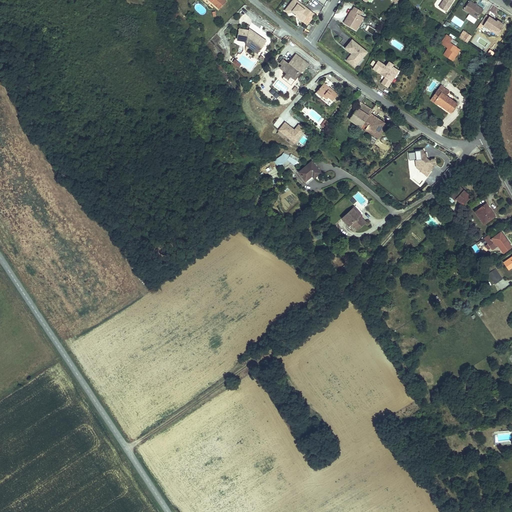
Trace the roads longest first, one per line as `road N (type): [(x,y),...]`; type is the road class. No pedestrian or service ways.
road 1 (track): [(130,444),(335,297),(467,143)]
road 2 (unclassified): [(176,511),(0,249)]
road 3 (residential): [(485,137),(467,143),(438,134),(307,43)]
